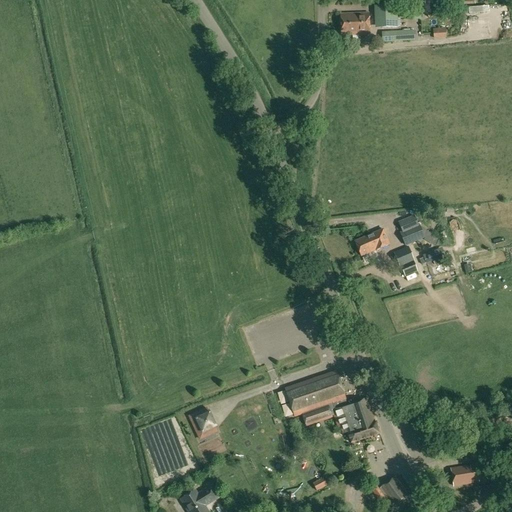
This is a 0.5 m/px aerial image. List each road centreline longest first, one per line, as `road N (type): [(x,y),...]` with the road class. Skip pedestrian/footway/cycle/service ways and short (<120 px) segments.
road 1 (unclassified): [(432,511),(376,398),(274,136)]
road 2 (unclassified): [(274,136),(197,0)]
road 3 (unclassified): [(274,136),(318,96),(320,0)]
